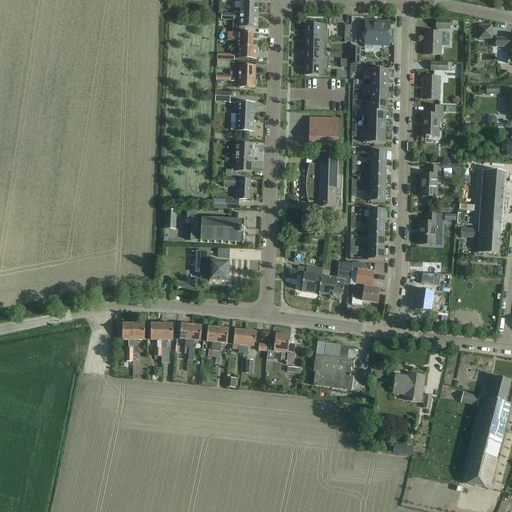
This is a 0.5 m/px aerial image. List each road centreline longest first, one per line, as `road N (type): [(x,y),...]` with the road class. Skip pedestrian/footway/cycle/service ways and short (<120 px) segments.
road 1 (residential): [(390,332),(404,4)]
road 2 (tertiary): [(264,315),(281,1)]
road 3 (tertiary): [(264,315),(144,304),(0,329)]
road 4 (tertiary): [(390,332),(264,315)]
road 5 (residential): [(404,4),(281,1)]
